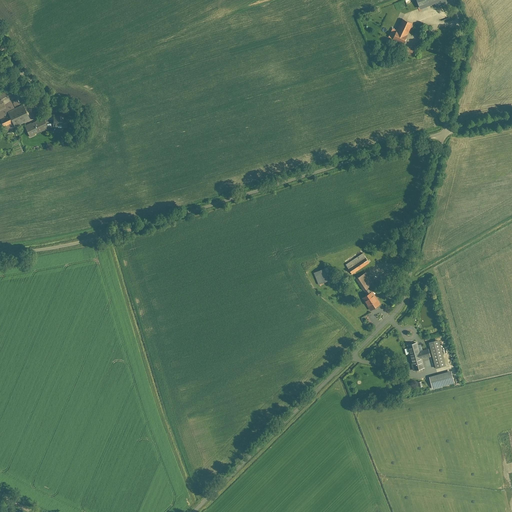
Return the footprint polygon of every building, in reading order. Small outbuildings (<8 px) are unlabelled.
[(446,0),(416,0),(420,9),(436,4),(438,9),(448,6),(446,0)] [(412,24),(402,19),(393,40),(403,45),(412,24)] [(407,47),(404,53),(413,57),(416,51),(407,47)] [(1,94),(5,104),(22,95),(18,86),(1,94)] [(17,127),(32,119),(24,104),(9,111),(14,122),(17,127)] [(9,111),(7,108),(0,111),(0,114),(5,126),(14,122),(9,111)] [(59,116),(56,116),(56,118),(56,126),(70,127),(70,117),(66,117),(66,114),(59,114),(59,116)] [(43,116),(26,125),(32,136),(48,128),(45,120),(43,116)] [(56,118),(45,120),(48,128),(50,131),(56,130),(56,126),(56,118)] [(345,265),(352,274),(369,263),(362,253),(345,265)] [(313,272),(318,285),(329,280),(324,268),(313,272)] [(355,279),(363,290),(373,283),(365,272),(355,279)] [(361,298),(370,311),(380,303),(372,291),(361,298)] [(435,368),(445,365),(438,339),(428,342),(435,368)] [(405,345),(412,371),(424,368),(422,359),(430,357),(428,349),(419,351),(417,342),(405,345)] [(429,376),(432,389),(454,383),(451,371),(429,376)]
